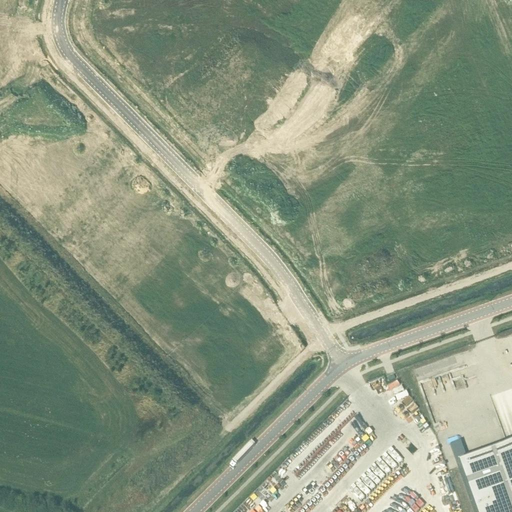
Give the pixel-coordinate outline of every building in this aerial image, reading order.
[(475,0),(426,0),(423,20),(471,28),(475,0)] [(511,242),(511,64),(503,40),(375,87),(441,269),(511,242)] [(125,192),(96,164),(43,217),(71,245),(125,192)] [(206,306),(239,273),(170,203),(140,233),(139,232),(117,254),(146,283),(147,282),(181,317),(199,299),(206,306)] [(231,345),(200,375),(231,407),(262,376),(231,345)] [(457,437),(449,439),(455,461),(463,458),(457,437)] [(507,451),(457,469),(472,511),(511,511),(511,449),(508,451),(506,447),(507,451)]
